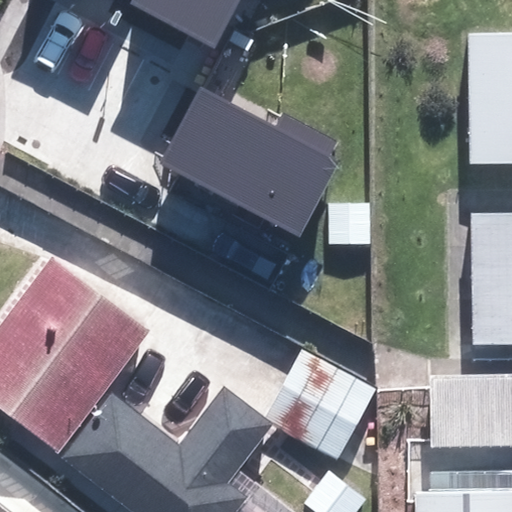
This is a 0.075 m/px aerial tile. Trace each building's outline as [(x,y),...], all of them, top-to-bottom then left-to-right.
[(132,0),(130,4),(214,49),(239,0),(132,0)] [(511,32),(470,33),(472,168),(511,167),(511,32)] [(198,90),(159,164),(300,236),(338,161),(328,156),(336,141),(283,114),(275,129),(198,90)] [(370,203),(329,203),(329,244),(370,244),(370,203)] [(511,343),(511,213),(471,214),(472,344),(511,343)] [(107,388),(156,325),(56,248),(0,320),(0,408),(134,511),(234,511),(246,497),(226,482),(271,424),(224,388),(180,444),(107,388)] [(511,370),(439,372),(440,442),(511,440),(511,370)] [(511,511),(511,470),(428,471),(428,511),(511,511)] [(20,511),(0,496),(0,511),(20,511)]
